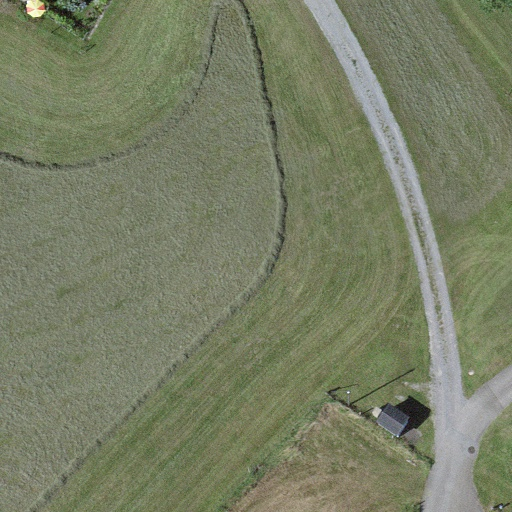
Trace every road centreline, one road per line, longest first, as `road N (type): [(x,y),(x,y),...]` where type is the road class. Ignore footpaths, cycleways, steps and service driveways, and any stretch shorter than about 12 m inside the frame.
road 1 (track): [(320,0),(373,79),(420,211),(451,309),(466,435)]
road 2 (unclassified): [(511,393),(466,435),(443,511)]
